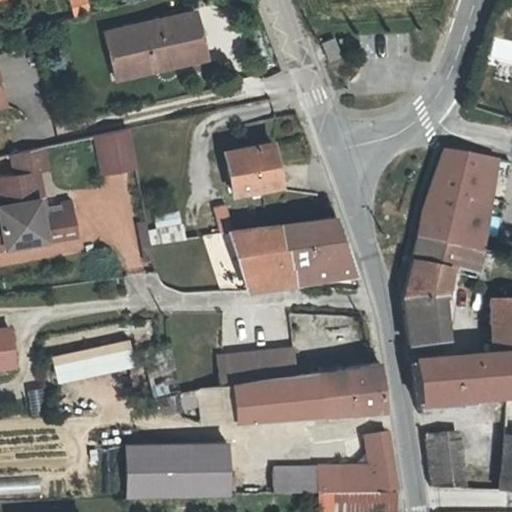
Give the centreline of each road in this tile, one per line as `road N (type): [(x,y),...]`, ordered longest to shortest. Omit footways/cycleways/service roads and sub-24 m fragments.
road 1 (tertiary): [(415,511),(392,355),(345,151)]
road 2 (tertiary): [(345,151),(311,99),(272,0)]
road 3 (tertiary): [(426,120),(474,0)]
